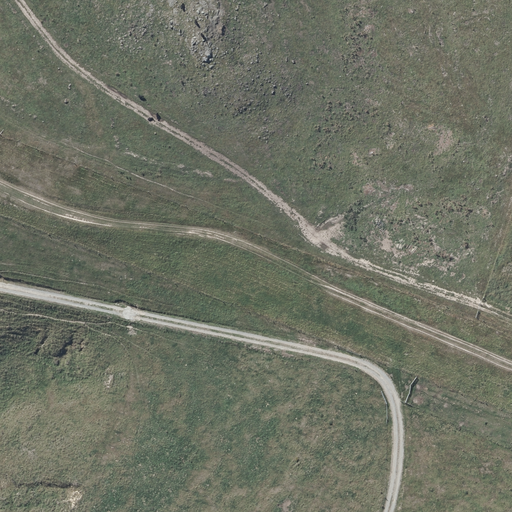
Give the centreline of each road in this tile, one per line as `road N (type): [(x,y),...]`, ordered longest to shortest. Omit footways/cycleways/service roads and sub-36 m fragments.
road 1 (track): [(0,188),(94,224),(241,248),(365,311),(511,371)]
road 2 (track): [(511,331),(321,258),(135,215),(78,213),(0,179)]
road 3 (track): [(0,289),(327,364),(366,380),(382,402),(389,454),(378,511)]
